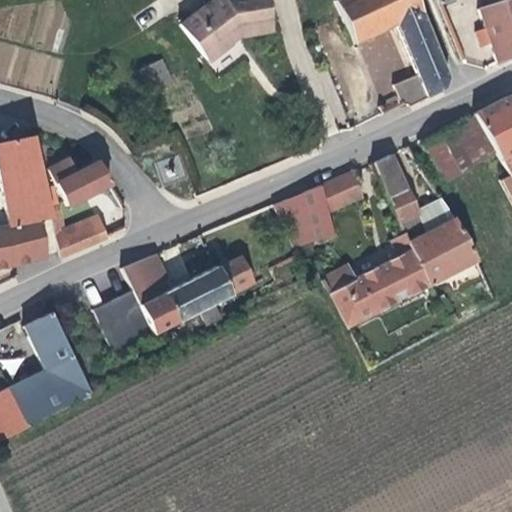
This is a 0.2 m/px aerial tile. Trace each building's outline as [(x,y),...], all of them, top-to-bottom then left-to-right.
[(199,0),(177,15),(203,52),(236,28),(268,26),(264,0),(199,0)] [(402,94),(408,108),(441,90),(446,78),(413,0),(335,0),(332,2),(351,46),(391,27),(417,86),(402,94)] [(487,43),(495,63),(511,54),(511,0),(505,0),(477,10),(483,28),(475,32),(480,45),(487,43)] [(140,74),(150,92),(170,82),(161,63),(140,74)] [(511,97),(507,97),(472,113),(473,115),(497,154),(510,176),(511,175),(511,97)] [(497,154),(473,115),(422,144),(444,185),(497,154)] [(0,267),(4,267),(44,256),(37,223),(49,220),(46,209),(30,138),(0,143),(0,200),(5,227),(0,228),(0,267)] [(403,234),(429,284),(475,260),(453,218),(428,233),(416,211),(389,155),(374,163),(403,234)] [(66,208),(110,186),(97,163),(75,175),(66,159),(45,170),(66,208)] [(353,172),(320,186),(327,213),(363,197),(353,172)] [(499,182),(511,206),(511,178),(510,176),(499,182)] [(320,186),(271,206),(294,249),(333,236),(327,213),(320,186)] [(428,233),(453,218),(440,198),(416,211),(428,233)] [(49,220),(52,235),(65,231),(59,206),(46,209),(49,220)] [(52,235),(58,258),(103,239),(94,219),(65,231),(52,235)] [(321,281),(345,328),(429,284),(403,234),(390,242),(398,259),(354,282),(346,267),(321,281)] [(151,257),(123,268),(130,283),(137,296),(155,287),(164,282),(151,257)] [(142,306),(163,350),(175,344),(168,330),(231,297),(217,268),(160,297),(142,306)] [(125,368),(163,350),(142,306),(137,296),(130,283),(91,301),(125,368)] [(137,296),(142,306),(160,297),(155,287),(137,296)] [(7,386),(25,423),(87,391),(46,310),(18,324),(41,368),(7,386)] [(0,389),(0,441),(28,428),(25,423),(7,386),(0,389)]
